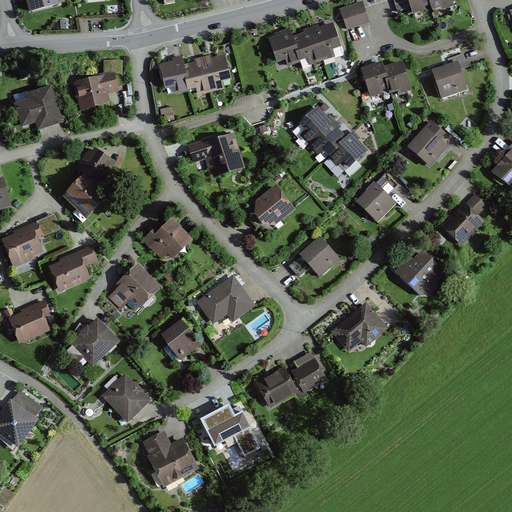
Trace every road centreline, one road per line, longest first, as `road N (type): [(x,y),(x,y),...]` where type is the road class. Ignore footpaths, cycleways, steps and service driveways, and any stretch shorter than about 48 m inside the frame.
road 1 (residential): [(479,0),(501,75),(490,134),(422,218),(333,304),(300,314)]
road 2 (residential): [(12,371),(65,408),(143,511)]
road 3 (residential): [(300,314),(177,190)]
road 4 (residential): [(300,314),(277,348),(174,409)]
road 5 (residential): [(177,190),(128,244),(87,314)]
road 6 (residential): [(148,123),(0,159)]
road 7 (residential): [(147,38),(287,4)]
road 8 (residential): [(11,51),(139,40)]
